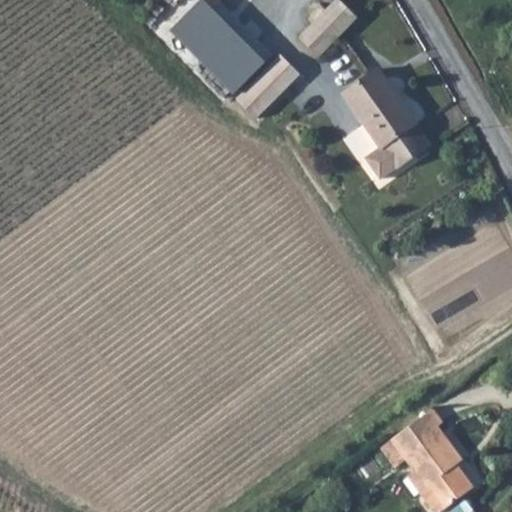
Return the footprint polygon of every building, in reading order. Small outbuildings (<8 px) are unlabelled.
[(265,46),(218,0),(184,0),(170,15),(234,77),(265,46)] [(322,0),(293,29),(312,48),(352,9),(344,0),(322,0)] [(422,140),(374,62),(337,85),(372,140),(356,151),(371,173),(422,140)] [(451,404),(412,436),(459,498),(468,492),(473,498),(492,483),(475,462),(482,456),(458,424),(463,419),(451,404)] [(468,492),(459,498),(465,504),(473,498),(468,492)]
